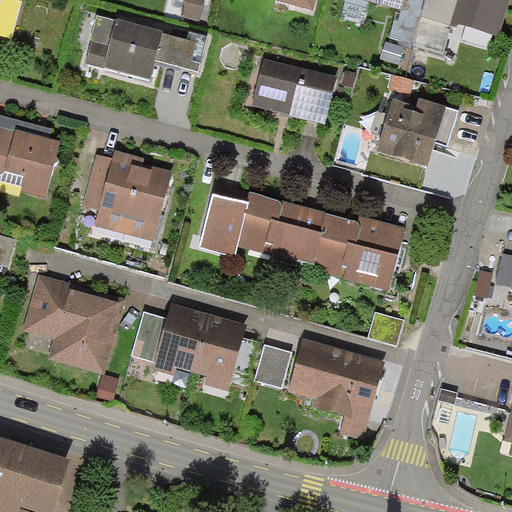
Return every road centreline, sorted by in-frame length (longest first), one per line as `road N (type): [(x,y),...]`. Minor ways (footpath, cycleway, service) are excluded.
road 1 (residential): [(470,224),(0,90)]
road 2 (primary): [(0,400),(383,510)]
road 3 (residential): [(470,224),(383,510)]
road 4 (residential): [(511,98),(470,224)]
